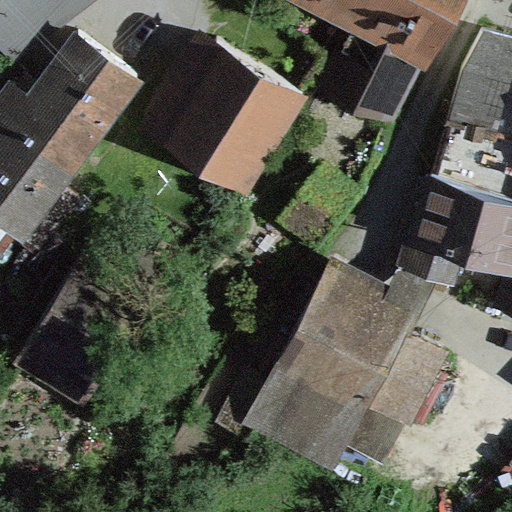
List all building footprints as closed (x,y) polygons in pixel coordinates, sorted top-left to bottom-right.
[(0,0),(0,36),(7,44),(62,0),(0,0)] [(328,0),(356,14),(362,0),(328,0)] [(362,0),(356,14),(362,17),(424,50),(430,54),(458,0),(362,0)] [(424,50),(362,17),(325,82),(388,115),(424,50)] [(462,65),(448,112),(492,125),(501,87),(511,55),(511,32),(483,24),(462,65)] [(0,214),(19,228),(138,69),(80,26),(32,90),(16,78),(0,99),(0,214)] [(305,86),(217,32),(157,130),(245,183),(305,86)] [(431,168),(511,195),(511,130),(492,125),(448,112),(431,168)] [(356,190),(321,163),(282,212),(318,239),(356,190)] [(463,244),(511,261),(511,260),(511,195),(431,168),(413,230),(463,244)] [(452,278),(463,244),(413,230),(402,271),(414,274),(419,264),(452,278)] [(151,294),(86,250),(25,340),(33,345),(25,358),(82,397),(151,294)] [(511,260),(511,261),(498,299),(511,303),(511,260)] [(442,341),(319,277),(268,375),(249,410),(335,455),(369,393),(404,412),(442,341)] [(239,428),(249,410),(268,375),(246,363),(227,397),(232,400),(222,418),(239,428)] [(173,511),(143,494),(132,511),(173,511)]
